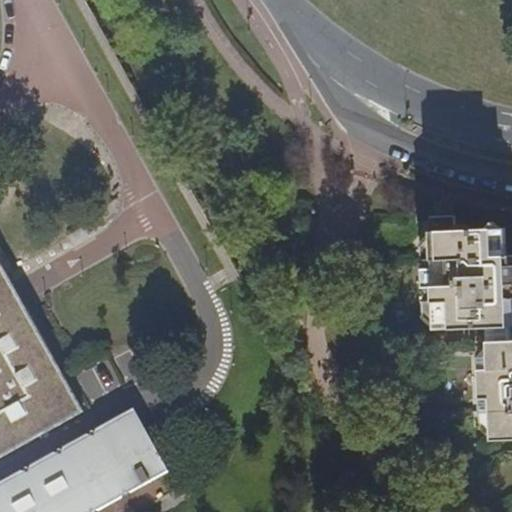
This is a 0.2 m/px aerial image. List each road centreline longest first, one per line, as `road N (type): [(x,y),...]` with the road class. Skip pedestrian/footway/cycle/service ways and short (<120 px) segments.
road 1 (tertiary): [(317,50),(342,105),(386,135),(470,168),(511,174)]
road 2 (secondary): [(317,50),(418,101),(511,130)]
